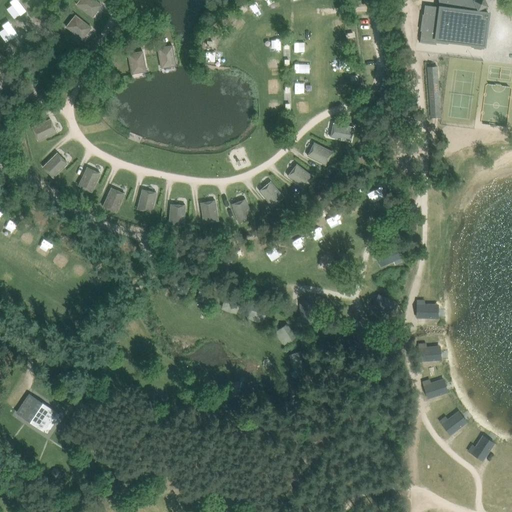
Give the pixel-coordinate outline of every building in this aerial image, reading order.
[(10,0),(6,7),(25,18),(29,11),(10,0)] [(78,0),(76,4),(92,17),(102,5),(96,0),(78,0)] [(274,0),(259,0),(266,13),(278,7),(274,0)] [(424,5),(423,14),(422,14),(420,30),(421,30),(420,40),(448,44),(448,42),(471,45),(471,47),(483,48),(490,11),(477,10),(488,5),(485,0),(438,0),(439,6),(424,5)] [(243,5),(247,14),(256,11),(252,1),(243,5)] [(66,27),(82,39),(92,27),(75,14),(66,27)] [(232,28),(240,24),(236,15),(227,19),(232,28)] [(5,21),(2,28),(21,38),(25,31),(5,21)] [(214,34),(220,39),(225,33),(218,28),(214,34)] [(0,40),(0,49),(6,53),(10,46),(0,40)] [(334,42),(324,42),(324,54),(334,54),(334,42)] [(173,45),(158,47),(162,68),(176,65),(173,45)] [(143,51),(128,53),(132,73),(146,71),(143,51)] [(335,62),(325,62),(326,75),(336,75),(335,62)] [(437,65),(426,66),(430,117),(440,116),(437,65)] [(293,79),(293,92),(303,92),(303,79),(293,79)] [(339,82),(323,83),(323,92),(339,92),(339,82)] [(31,127),(38,141),(57,132),(50,117),(31,127)] [(353,126),(333,122),(330,138),(350,141),(353,126)] [(314,142),(307,156),(326,165),(333,151),(314,142)] [(42,167),(53,178),(68,163),(57,152),(42,167)] [(297,163),(288,176),(304,188),(313,176),(297,163)] [(78,186),(92,192),(101,173),(86,166),(78,186)] [(271,180),(259,190),(272,206),(284,196),(271,180)] [(102,206),(117,212),(125,193),(111,186),(102,206)] [(136,209),(152,213),(157,192),(141,188),(136,209)] [(239,224),(253,218),(245,198),(230,204),(239,224)] [(203,222),(219,220),(215,199),(200,202),(203,222)] [(168,225),(184,226),(186,205),(170,203),(168,225)] [(0,236),(2,238),(11,224),(2,219),(0,223),(0,236)] [(20,230),(10,243),(17,248),(27,236),(20,230)] [(28,256),(37,260),(44,245),(35,241),(28,256)] [(394,246),(377,254),(383,266),(393,261),(395,265),(401,262),(394,246)] [(211,255),(213,268),(224,266),(221,253),(211,255)] [(203,303),(205,292),(191,290),(189,300),(203,303)] [(382,295),(376,307),(387,312),(385,316),(392,318),(399,302),(382,295)] [(219,298),(213,309),(227,315),(232,304),(219,298)] [(417,300),(416,318),(435,318),(435,305),(424,305),(424,301),(417,300)] [(301,317),(297,317),(297,324),(314,323),(313,304),(300,305),(301,317)] [(258,312),(244,307),(242,315),(247,316),(246,321),(254,324),(258,312)] [(360,321),(348,327),(354,337),(350,339),(353,345),(369,337),(360,321)] [(275,344),(288,338),(281,323),(267,329),(275,344)] [(426,344),(419,345),(421,362),(438,361),(437,348),(427,349),(426,344)] [(296,351),(282,353),(284,368),(298,366),(296,351)] [(429,381),(422,383),(427,398),(428,400),(445,394),(444,392),(441,382),(430,385),(429,381)] [(28,393),(16,411),(47,432),(57,417),(56,412),(28,393)] [(445,417),(439,421),(441,424),(447,432),(450,435),(464,424),(456,414),(447,420),(445,417)] [(472,445),(468,451),(483,461),(492,446),(481,438),(475,448),(472,445)] [(84,462),(83,466),(84,470),(88,471),(91,471),(94,468),(95,466),(95,465),(93,461),(90,459),(86,460),(85,461),(84,462)] [(153,493),(148,504),(155,506),(159,495),(153,493)]
